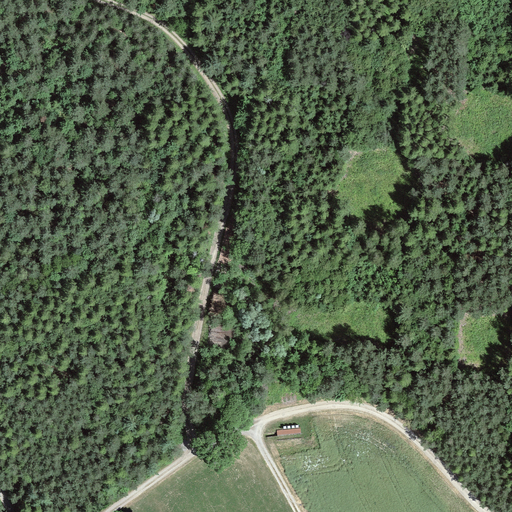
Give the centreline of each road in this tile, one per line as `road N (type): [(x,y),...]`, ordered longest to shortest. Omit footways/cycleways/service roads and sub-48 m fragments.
road 1 (track): [(103,0),(153,17),(180,40),(237,140),(182,438),(192,453)]
road 2 (track): [(110,511),(222,437),(280,413),(345,404),(400,426),(477,511)]
